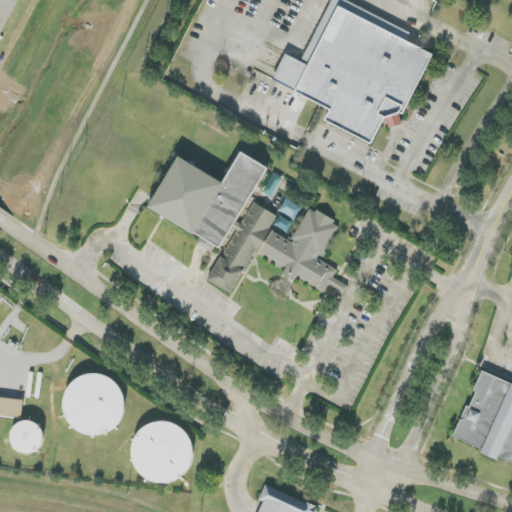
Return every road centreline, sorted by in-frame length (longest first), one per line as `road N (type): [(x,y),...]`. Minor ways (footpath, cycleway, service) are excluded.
road 1 (secondary): [(0,259),(214,413),(283,452),(426,511)]
road 2 (secondary): [(385,463),(238,391),(5,224)]
road 3 (tertiary): [(373,491),(403,470),(463,328),(467,282)]
road 4 (tertiary): [(467,282),(437,314),(370,458),(373,491)]
road 5 (secondary): [(511,506),(385,463)]
